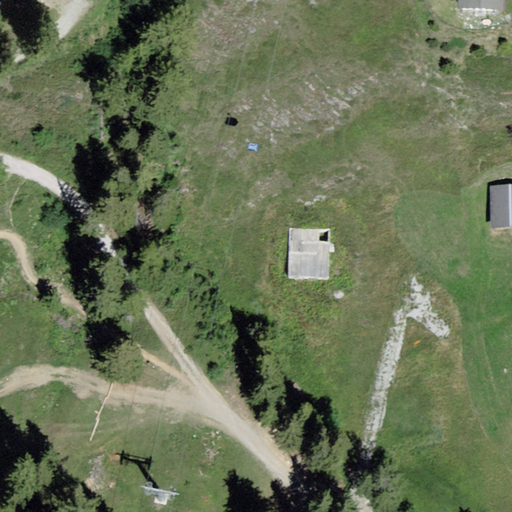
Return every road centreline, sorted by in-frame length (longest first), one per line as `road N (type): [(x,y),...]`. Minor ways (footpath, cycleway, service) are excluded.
road 1 (track): [(204,391),(85,210),(50,180),(0,162)]
road 2 (track): [(236,432),(75,383),(33,383),(0,396)]
road 3 (track): [(340,511),(268,461),(204,391)]
